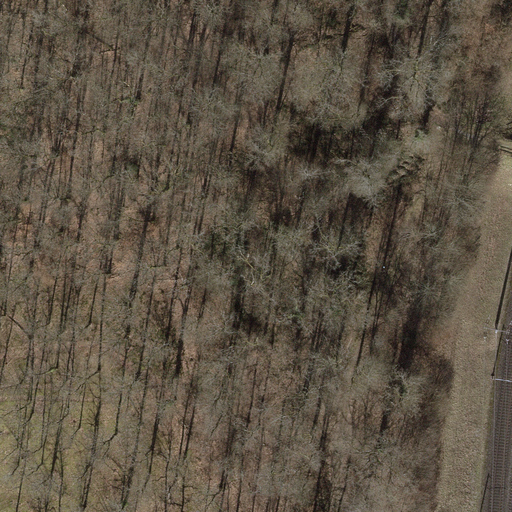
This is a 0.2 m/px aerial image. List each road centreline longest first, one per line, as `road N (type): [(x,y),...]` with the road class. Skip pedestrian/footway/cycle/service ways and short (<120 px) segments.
road 1 (track): [(444,122),(392,274),(342,366),(334,477),(348,511)]
road 2 (track): [(511,146),(444,122),(423,100),(388,0)]
